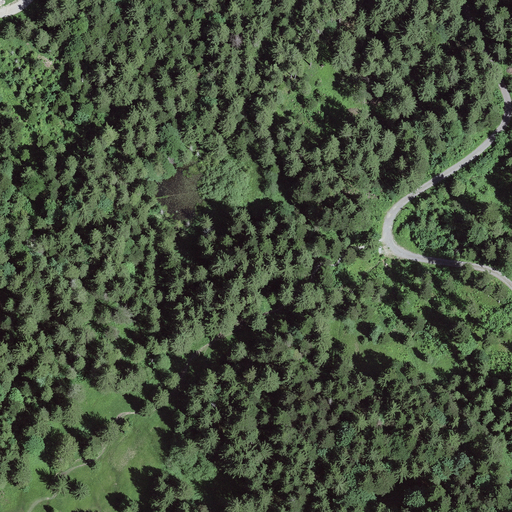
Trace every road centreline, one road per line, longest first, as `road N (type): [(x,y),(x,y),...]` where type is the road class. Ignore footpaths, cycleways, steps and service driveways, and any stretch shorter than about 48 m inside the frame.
road 1 (track): [(460,0),(505,99),(505,126),(403,202),(385,237)]
road 2 (track): [(385,237),(421,259),(478,269),(511,295)]
